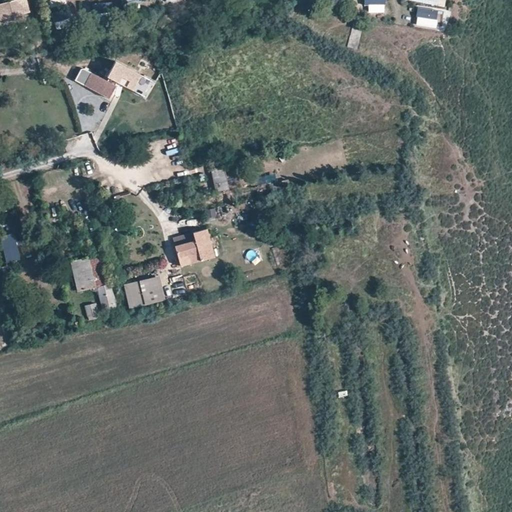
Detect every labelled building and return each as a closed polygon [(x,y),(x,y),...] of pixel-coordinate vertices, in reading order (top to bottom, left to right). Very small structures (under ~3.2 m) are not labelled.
[(3,19),(12,16),(9,0),(0,2),(0,6),(3,18),(3,19)] [(9,0),(12,16),(22,13),(18,0),(9,0)] [(419,7),(416,26),(438,29),(441,11),(419,7)] [(357,50),(364,28),(354,25),(347,47),(357,50)] [(91,73),(84,86),(108,99),(117,82),(135,92),(144,77),(115,62),(107,77),(109,78),(107,81),(91,73)] [(76,82),(84,86),(91,73),(81,72),(77,81),(76,82)] [(216,194),(227,192),(222,167),(211,169),(216,194)] [(216,208),(206,211),(208,219),(218,216),(216,208)] [(198,253),(201,261),(214,257),(206,229),(193,233),(195,241),(175,247),(178,259),(189,256),(198,253)] [(6,262),(18,259),(12,233),(0,236),(6,262)] [(173,239),(175,247),(195,241),(193,233),(173,239)] [(249,251),(248,258),(257,260),(258,252),(249,251)] [(191,264),(201,261),(198,253),(189,256),(191,264)] [(100,254),(87,258),(71,262),(79,292),(95,288),(98,287),(104,311),(116,309),(110,284),(108,284),(100,254)] [(140,281),(146,303),(147,305),(161,301),(154,277),(140,281)] [(146,303),(140,281),(129,284),(135,306),(146,303)] [(89,316),(98,314),(95,303),(86,305),(89,316)]
